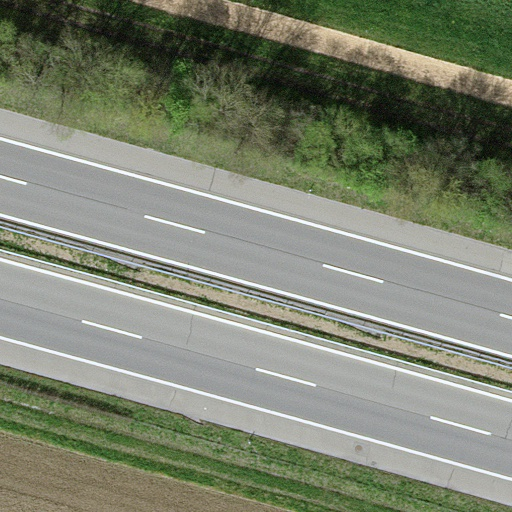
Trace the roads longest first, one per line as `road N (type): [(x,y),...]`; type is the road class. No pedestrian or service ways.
road 1 (motorway): [(0,298),(511,439)]
road 2 (motorway): [(511,316),(0,175)]
road 3 (track): [(17,0),(511,133)]
road 4 (track): [(143,0),(511,101)]
road 5 (track): [(329,511),(0,417)]
